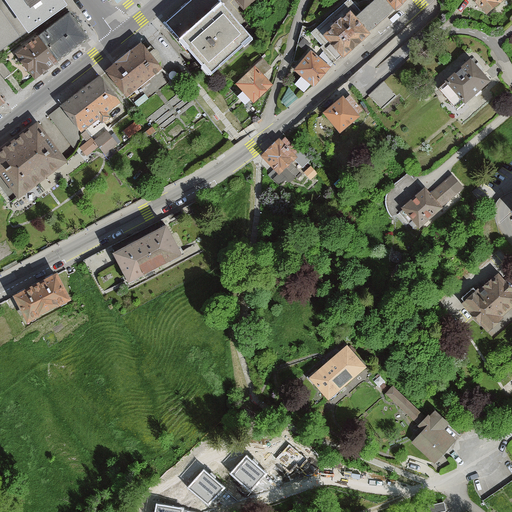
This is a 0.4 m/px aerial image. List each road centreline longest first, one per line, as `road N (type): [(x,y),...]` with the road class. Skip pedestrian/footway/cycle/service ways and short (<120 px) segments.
road 1 (residential): [(0,286),(217,170),(425,0)]
road 2 (residential): [(429,0),(424,18),(361,73),(369,82),(419,40),(452,31),(484,39),(511,71)]
road 3 (unclassified): [(22,113),(118,38)]
